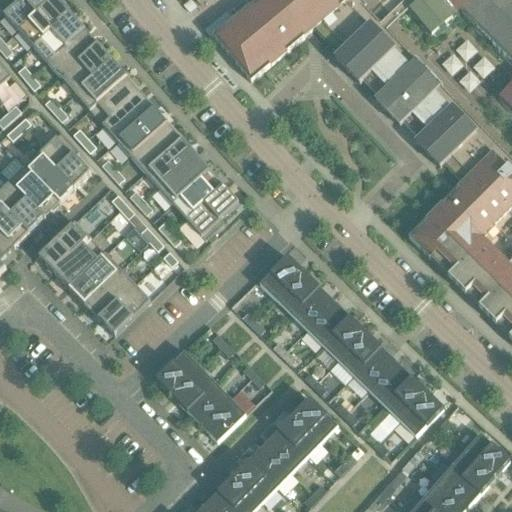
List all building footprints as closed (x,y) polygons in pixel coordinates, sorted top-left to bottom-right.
[(23,0),(14,0),(0,13),(19,34),(56,1),(54,0),(23,0)] [(329,49),(339,59),(337,61),(335,62),(336,63),(338,64),(347,74),(349,76),(358,85),(359,87),(360,88),(361,86),(363,84),(377,99),(379,101),(377,103),(376,104),(378,106),(383,112),(385,114),(390,119),(393,121),(398,127),(400,129),(401,128),(404,126),(419,142),(417,144),(416,146),(418,148),(427,157),(429,159),(438,169),(440,171),(442,170),(444,168),(458,183),(460,184),(463,187),(486,164),(482,160),(480,156),(483,153),(486,150),(488,146),(488,141),(487,137),(484,134),(408,54),(387,33),(381,27),(366,11),(362,7),(360,9),(352,1),(352,0),(261,0),(250,10),(250,9),(235,22),(234,22),(228,27),(225,25),(228,22),(224,17),(205,34),(211,42),(213,40),(251,86),(264,75),(281,61),(305,41),(304,41),(306,39),(313,33),(317,30),(325,39),(322,42),(326,46),(329,49)] [(511,0),(425,0),(410,13),(431,39),(460,15),(462,17),(461,17),(475,30),(477,32),(490,45),(491,45),(492,47),(506,61),(506,60),(508,62),(511,66),(511,89),(500,102),(511,113),(511,0)] [(56,1),(19,34),(33,51),(70,18),(56,1)] [(70,18),(33,51),(47,67),(85,34),(70,18)] [(85,34),(47,67),(61,82),(98,49),(85,34)] [(13,57),(5,47),(0,51),(0,54),(6,62),(13,57)] [(75,98),(113,65),(98,49),(61,82),(75,98)] [(0,88),(11,79),(0,65),(0,88)] [(113,65),(75,98),(89,114),(127,81),(113,65)] [(33,80),(25,71),(18,76),(26,86),(33,80)] [(34,95),(41,90),(33,80),(26,86),(34,95)] [(103,130),(140,97),(127,81),(89,114),(103,130)] [(140,97),(103,130),(117,146),(155,113),(140,97)] [(53,118),(60,112),(51,102),(45,108),(53,118)] [(16,110),(6,118),(12,125),(22,117),(16,110)] [(53,118),(62,127),(68,121),(60,112),(53,118)] [(155,113),(117,146),(131,161),(168,128),(155,113)] [(12,125),(6,118),(0,123),(0,129),(3,133),(12,125)] [(26,122),(16,131),(22,137),(31,129),(26,122)] [(168,128),(131,161),(145,177),(183,144),(168,128)] [(16,131),(7,139),(13,146),(22,137),(16,131)] [(73,139),(82,149),(88,143),(80,134),(73,139)] [(91,178),(75,160),(79,156),(61,137),(40,157),(75,193),(91,178)] [(96,152),(88,143),(82,149),(90,158),(96,152)] [(183,144),(145,177),(159,193),(196,160),(183,144)] [(26,171),(60,207),(75,193),(40,157),(26,171)] [(511,264),(510,267),(483,240),(492,231),(511,210),(511,175),(493,157),(486,164),(463,187),(453,196),(440,210),(409,241),(430,262),(449,280),(448,281),(466,298),(466,297),(480,311),(479,311),(496,329),(497,328),(510,341),(510,342),(511,344),(511,264)] [(173,209),(210,176),(196,160),(159,193),(173,209)] [(117,174),(108,164),(102,170),(110,179),(117,174)] [(10,186),(45,222),(60,207),(26,171),(10,186)] [(110,179),(119,189),(125,183),(117,174),(110,179)] [(210,176),(173,209),(186,224),(224,191),(210,176)] [(0,195),(0,207),(29,237),(45,222),(10,186),(0,195)] [(224,191),(186,224),(205,246),(225,228),(221,224),(239,208),(224,191)] [(130,202),(138,211),(145,205),(136,196),(130,202)] [(112,205),(120,215),(126,209),(118,200),(112,205)] [(153,214),(145,205),(138,211),(147,220),(153,214)] [(0,236),(15,252),(29,237),(0,207),(0,236)] [(135,218),(126,209),(120,215),(129,224),(135,218)] [(39,262),(55,278),(91,243),(75,227),(39,262)] [(158,233),(166,242),(173,236),(165,227),(158,233)] [(149,246),(156,241),(147,232),(141,237),(149,246)] [(0,267),(6,274),(6,273),(0,266),(0,265),(15,252),(0,236),(0,267)] [(166,242),(175,251),(181,245),(173,236),(166,242)] [(164,250),(156,241),(149,246),(158,256),(164,250)] [(91,243),(55,278),(70,294),(106,259),(91,243)] [(178,266),(170,256),(163,262),(172,271),(178,266)] [(70,294),(85,309),(121,275),(106,259),(70,294)] [(276,305),(304,277),(288,261),(260,289),(276,305)] [(85,309),(99,324),(135,289),(121,275),(85,309)] [(304,277),(276,305),(292,320),(319,292),(304,277)] [(115,340),(151,305),(135,289),(99,324),(115,340)] [(307,335),(335,307),(319,292),(292,320),(307,335)] [(323,350),(350,322),(335,307),(307,335),(323,350)] [(242,323),(251,331),(256,325),(248,317),(242,323)] [(350,322),(323,350),(338,366),(366,337),(350,322)] [(259,340),(265,334),(256,325),(251,331),(259,340)] [(354,381),(381,352),(366,337),(338,366),(354,381)] [(226,347),(218,339),(212,344),(220,353),(226,347)] [(235,356),(226,347),(221,353),(229,362),(235,356)] [(273,353),(282,361),(287,356),(279,347),(273,353)] [(369,396),(397,367),(381,352),(354,381),(369,396)] [(185,356),(156,384),(172,400),(200,373),(185,356)] [(282,361),(290,370),(296,364),(287,356),(282,361)] [(384,411),(412,382),(397,367),(369,396),(384,411)] [(256,378),(248,370),(242,375),(251,384),(256,378)] [(200,373),(172,400),(187,416),(215,388),(200,373)] [(318,386),(310,377),(304,383),(313,392),(318,386)] [(265,387),(257,378),(251,384),(259,393),(265,387)] [(412,382),(384,411),(400,426),(428,397),(412,382)] [(313,392),(321,400),(327,394),(318,386),(313,392)] [(215,388),(187,416),(202,431),(230,404),(215,388)] [(416,442),(444,413),(428,397),(400,426),(416,442)] [(294,419),(322,447),(338,431),(310,403),(294,419)] [(230,404),(202,431),(218,447),(246,420),(230,404)] [(349,416),(340,407),(335,413),(344,422),(349,416)] [(344,422),(352,430),(358,424),(349,416),(344,422)] [(322,447),(294,419),(279,435),(307,463),(322,447)] [(446,423),(438,432),(444,437),(452,428),(446,423)] [(436,446),(444,437),(438,432),(430,441),(436,446)] [(264,450),(292,478),(307,463),(279,435),(264,450)] [(366,443),(374,452),(380,446),(371,438),(366,443)] [(510,465),(480,439),(466,456),(495,482),(510,465)] [(374,452),(383,460),(389,454),(380,446),(374,452)] [(292,478),(264,450),(249,466),(277,494),(292,478)] [(424,461),(418,455),(410,464),(416,470),(424,461)] [(495,482),(466,456),(451,472),(481,498),(495,482)] [(348,473),(357,464),(351,459),(343,467),(348,473)] [(410,464),(402,473),(408,479),(416,470),(410,464)] [(277,494),(249,466),(233,481),(262,509),(277,494)] [(340,481),(348,473),(343,467),(334,476),(340,481)] [(437,488),(463,511),(469,511),(481,498),(451,472),(437,488)] [(218,497),(234,511),(258,511),(262,509),(233,481),(218,497)] [(389,488),(381,497),(387,502),(395,493),(389,488)] [(423,504),(431,511),(463,511),(437,488),(423,504)] [(326,495),(321,489),(312,498),(318,503),(326,495)] [(234,511),(218,497),(203,511),(234,511)] [(381,497),(373,506),(379,511),(387,502),(381,497)] [(309,511),(318,504),(312,498),(304,507),(309,511)]
